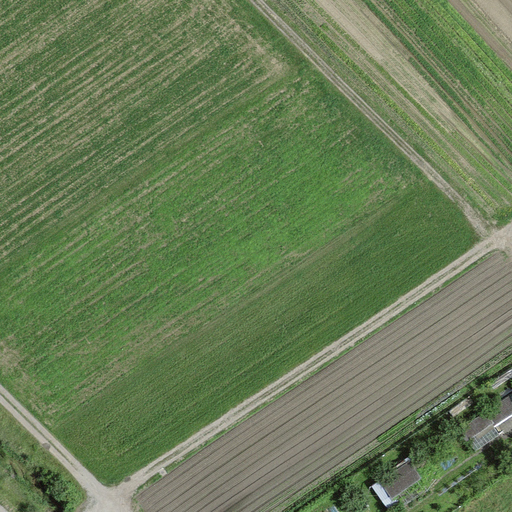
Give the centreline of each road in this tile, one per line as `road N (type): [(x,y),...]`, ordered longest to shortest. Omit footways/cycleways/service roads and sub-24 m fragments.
road 1 (track): [(99,511),(164,460),(511,229)]
road 2 (track): [(511,247),(255,0)]
road 3 (track): [(109,502),(0,395)]
